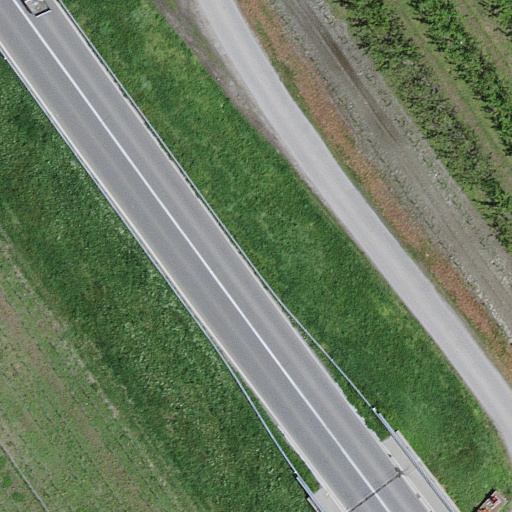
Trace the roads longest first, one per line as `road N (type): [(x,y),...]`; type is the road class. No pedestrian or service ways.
road 1 (tertiary): [(16,0),(391,511)]
road 2 (unclassified): [(208,0),(243,65),(511,407)]
